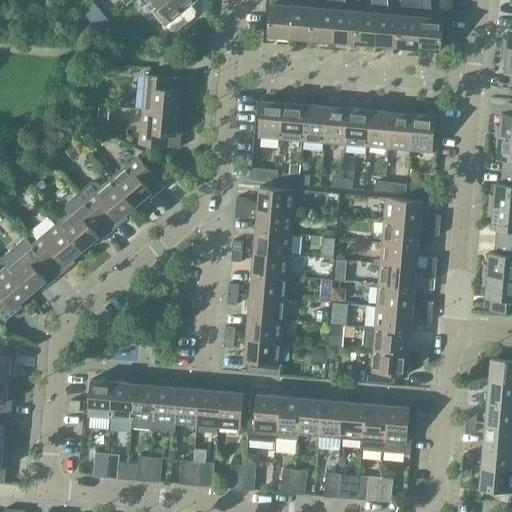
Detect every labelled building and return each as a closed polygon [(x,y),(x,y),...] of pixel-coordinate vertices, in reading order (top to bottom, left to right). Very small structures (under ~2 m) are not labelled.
[(152,0),(159,8),(154,12),(165,26),(196,0),(152,0)] [(290,37),(293,0),(271,0),(268,35),(290,37)] [(312,39),(315,1),(303,0),(302,0),(293,0),(290,37),(312,39)] [(333,41),(336,0),(328,0),(328,2),(315,1),(312,39),(333,41)] [(336,0),(333,41),(355,43),(358,5),(346,4),(345,0),(336,0)] [(355,43),(376,45),(380,0),(372,0),(371,6),(358,5),(355,43)] [(380,0),(376,45),(398,47),(401,9),(389,8),(387,0),(380,0)] [(398,47),(419,49),(423,0),(416,0),(414,10),(401,9),(398,47)] [(423,0),(419,49),(442,51),(445,13),(432,12),(430,0),(423,0)] [(503,50),(511,51),(511,28),(510,28),(509,40),(504,39),(503,50)] [(511,51),(503,50),(502,61),(507,62),(506,73),(511,73),(511,51)] [(146,75),(143,110),(179,113),(181,96),(185,96),(187,78),(146,75)] [(259,137),(281,139),(284,103),(262,101),(259,137)] [(281,139),(303,141),(306,105),(284,103),(281,139)] [(327,107),(306,105),(303,141),(324,143),(327,107)] [(324,143),(346,145),(349,109),(327,107),(324,143)] [(400,113),(392,113),(389,149),(410,151),(413,114),(414,108),(401,107),(400,113)] [(346,145),(367,147),(370,111),(349,109),(346,145)] [(179,113),(143,110),(140,145),(181,148),(182,131),(178,130),(179,113)] [(392,113),(370,111),(367,147),(389,149),(392,113)] [(436,116),(413,114),(410,151),(433,153),(436,116)] [(496,125),(495,137),(511,138),(511,115),(502,114),(501,126),(496,125)] [(509,161),(507,173),(511,173),(511,138),(495,137),(494,148),(499,148),(498,160),(509,161)] [(165,188),(139,156),(112,179),(135,207),(148,196),(152,199),(165,188)] [(251,180),(275,183),(276,170),(252,168),(251,180)] [(282,183),(299,185),(300,174),(283,172),(282,183)] [(490,195),(489,206),(511,208),(511,173),(507,173),(506,185),(496,184),(495,195),(490,195)] [(299,185),(310,186),(311,174),(300,174),(299,185)] [(332,188),(342,189),(343,179),(333,178),(332,188)] [(135,207),(112,179),(101,188),(97,183),(91,183),(79,193),(113,232),(125,222),(122,218),(135,207)] [(343,179),(342,189),(353,189),(354,180),(343,179)] [(376,191),(386,192),(387,182),(376,182),(376,191)] [(387,182),(386,192),(396,193),(397,183),(387,182)] [(410,194),(434,197),(435,184),(411,182),(410,194)] [(259,205),(258,210),(295,213),(297,190),(260,187),(259,205)] [(69,214),(59,223),(82,251),(96,240),(99,244),(112,233),(79,193),(66,204),(66,210),(69,214)] [(237,197),(236,208),(258,210),(259,205),(247,198),(237,197)] [(384,221),(421,224),(423,201),(386,198),(384,221)] [(511,208),(489,206),(488,217),(493,217),(492,229),(502,230),(501,242),(511,243),(511,208)] [(236,218),(245,219),(258,214),(258,210),(236,208),(236,218)] [(258,214),(256,231),(293,234),(295,213),(258,210),(258,214)] [(421,224),(420,229),(430,235),(440,236),(441,215),(432,215),(431,225),(421,224)] [(384,221),(383,242),(419,245),(420,229),(421,224),(384,221)] [(59,223),(33,245),(59,277),(72,266),(69,262),(82,251),(59,223)] [(256,231),(255,253),(291,256),(293,234),(256,231)] [(234,241),(233,251),(243,252),(243,241),(234,241)] [(383,242),(381,264),(417,267),(419,245),(383,242)] [(484,264),(483,275),(511,277),(511,243),(501,242),(500,254),(490,253),(489,264),(484,264)] [(6,267),(30,296),(43,284),(46,288),(59,277),(33,245),(6,267)] [(232,261),(242,262),(243,252),(233,251),(232,261)] [(255,253),(253,274),(289,277),(291,256),(255,253)] [(428,258),(427,268),(437,269),(438,258),(428,258)] [(381,264),(379,285),(415,289),(417,272),(417,267),(381,264)] [(30,296),(6,267),(0,272),(0,314),(6,322),(19,310),(16,307),(30,296)] [(426,278),(436,279),(437,269),(427,268),(417,267),(417,272),(426,278)] [(251,296),(287,299),(289,277),(253,274),(251,296)] [(511,277),(483,275),(482,286),(487,287),(486,298),(496,299),(495,311),(511,312),(511,277)] [(230,284),(229,294),(239,295),(240,284),(230,284)] [(413,310),(414,305),(415,289),(379,285),(377,307),(413,310)] [(228,304),(238,305),(239,295),(229,294),(228,304)] [(285,320),(287,299),(251,296),(249,317),(285,320)] [(423,311),(433,312),(434,301),(424,301),(414,305),(413,310),(423,311)] [(377,307),(375,328),(411,332),(413,310),(377,307)] [(433,312),(423,311),(422,321),(432,322),(433,312)] [(285,320),(249,317),(247,339),(283,342),(285,320)] [(226,327),(225,337),(235,338),(236,327),(226,327)] [(363,349),(373,350),(409,353),(411,332),(375,328),(365,327),(363,349)] [(224,347),(234,348),(235,338),(225,337),(224,347)] [(283,342),(247,339),(245,361),(249,362),(281,365),(283,342)] [(0,343),(0,378),(9,379),(11,362),(16,363),(17,345),(0,343)] [(420,344),(419,354),(429,355),(430,344),(420,344)] [(373,350),(371,372),(395,375),(407,376),(409,353),(373,350)] [(429,355),(419,354),(419,364),(428,365),(429,355)] [(490,381),(511,382),(511,360),(492,358),(490,381)] [(281,365),(249,362),(248,372),(280,375),(281,365)] [(470,379),(480,380),(481,370),(471,369),(470,379)] [(371,372),(361,371),(360,383),(394,386),(395,375),(371,372)] [(0,378),(0,413),(11,414),(13,397),(8,397),(9,379),(0,378)] [(480,380),(470,379),(469,390),(479,391),(480,380)] [(88,416),(111,418),(114,382),(91,380),(88,416)] [(157,386),(153,430),(175,432),(175,424),(178,388),(171,387),(171,381),(157,380),(157,386)] [(488,402),(511,404),(511,382),(490,381),(488,402)] [(111,418),(132,420),(135,384),(114,382),(111,418)] [(131,428),(153,430),(157,386),(135,384),(132,420),(131,428)] [(200,390),(178,388),(175,424),(197,426),(200,390)] [(221,391),(200,390),(197,426),(218,428),(221,391)] [(244,393),(221,391),(218,428),(241,430),(244,393)] [(276,443),(277,433),(280,396),(257,394),(255,423),(248,422),(247,440),(276,443)] [(276,443),(297,445),(298,435),(301,398),(280,396),(277,433),(276,443)] [(298,435),(320,437),(323,400),(301,398),(298,435)] [(320,437),(341,438),(344,402),(323,400),(320,437)] [(70,410),(80,411),(81,402),(71,401),(70,410)] [(341,438),(363,440),(366,404),(344,402),(341,438)] [(486,424),(511,426),(511,404),(488,402),(486,424)] [(362,450),(383,452),(384,442),(387,406),(366,404),(363,440),(362,450)] [(387,406),(384,442),(383,452),(411,455),(412,437),(408,436),(410,408),(387,406)] [(467,412),(466,423),(476,423),(477,413),(467,412)] [(0,447),(4,448),(5,431),(10,431),(11,414),(0,413),(0,447)] [(466,423),(466,433),(475,434),(476,423),(466,423)] [(484,446),(511,448),(511,426),(486,424),(484,446)] [(511,448),(484,446),(482,467),(511,469),(511,448)] [(94,477),(106,478),(108,454),(96,453),(94,477)] [(106,478),(118,479),(120,455),(108,454),(106,478)] [(464,455),(463,465),(473,466),(473,456),(464,455)] [(137,481),(149,482),(151,457),(139,456),(137,481)] [(151,457),(149,482),(161,483),(163,458),(151,457)] [(180,484),(192,485),(194,461),(182,460),(180,484)] [(194,461),(192,485),(204,486),(213,487),(215,463),(206,462),(194,461)] [(230,489),(242,490),(245,466),(233,464),(230,489)] [(463,465),(462,476),(472,476),(473,466),(463,465)] [(242,490),(255,491),(257,467),(245,466),(242,490)] [(511,469),(482,467),(480,490),(511,492),(511,469)] [(281,493),(293,494),(295,470),(283,469),(281,493)] [(293,494),(305,495),(307,471),(295,470),(293,494)] [(324,497),(336,498),(338,474),(326,473),(324,497)] [(336,498),(348,499),(350,475),(338,474),(336,498)] [(367,501),(379,502),(381,477),(369,476),(367,501)] [(379,502),(391,503),(393,478),(381,477),(379,502)]
